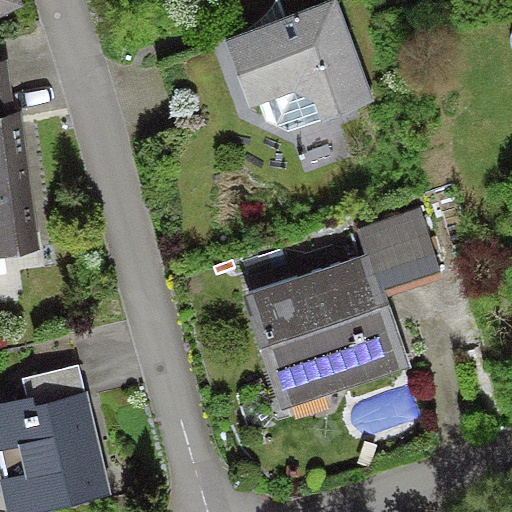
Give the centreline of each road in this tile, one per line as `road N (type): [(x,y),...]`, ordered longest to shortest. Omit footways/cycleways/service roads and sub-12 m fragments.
road 1 (residential): [(51,0),(206,511)]
road 2 (residential): [(511,453),(338,511)]
